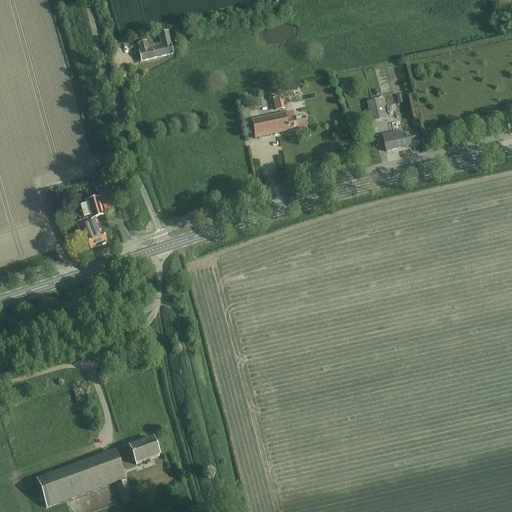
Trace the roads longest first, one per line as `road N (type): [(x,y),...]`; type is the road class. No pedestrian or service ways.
road 1 (secondary): [(165,247),(511,150)]
road 2 (unclassified): [(165,247),(116,122),(85,0)]
road 3 (unclassified): [(149,318),(200,511)]
road 4 (secondary): [(0,301),(165,247)]
road 5 (unclassified): [(0,372),(149,318)]
